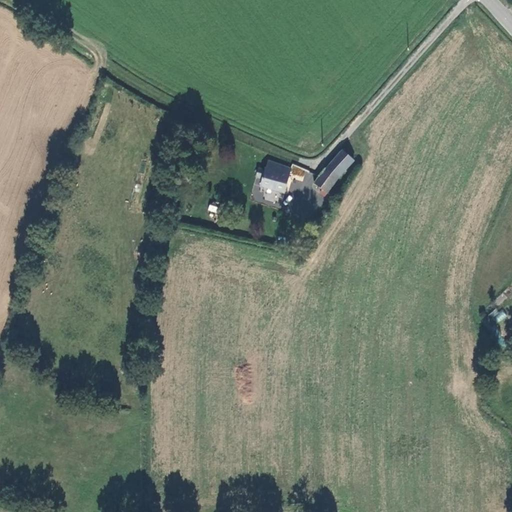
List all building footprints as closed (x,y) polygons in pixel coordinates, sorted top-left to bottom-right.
[(349,151),(331,171),(344,179),(359,160),(349,151)] [(271,169),(270,174),(264,172),(261,180),(268,182),(265,191),(286,198),(296,174),(273,166),(271,169)] [(331,171),(325,180),(320,188),(329,193),(325,200),(329,203),(344,179),(331,171)] [(177,221),(179,207),(171,206),(169,219),(177,221)] [(507,316),(501,308),(491,314),(497,323),(507,316)]
